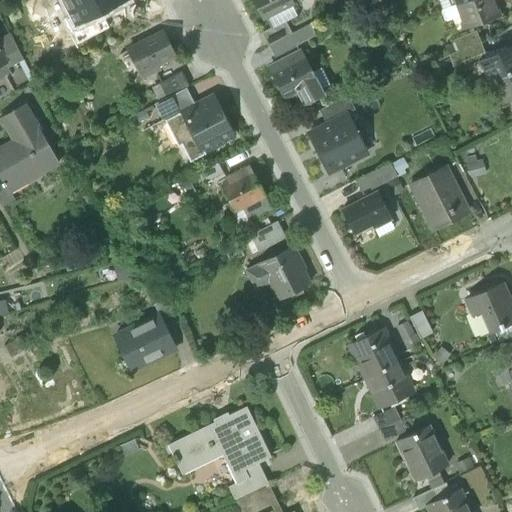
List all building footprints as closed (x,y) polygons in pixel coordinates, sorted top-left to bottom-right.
[(76,0),(73,2),(82,20),(101,10),(120,0),(76,0)] [(252,0),(263,19),(266,17),(291,5),(293,3),(291,0),(252,0)] [(437,0),(441,9),(455,4),(453,0),(437,0)] [(492,0),(467,0),(460,3),(463,14),(468,27),(499,16),(492,0)] [(445,21),(463,14),(460,3),(455,4),(441,9),(445,21)] [(291,5),(266,17),(272,28),(285,21),(285,22),(297,16),(291,5)] [(82,20),(88,33),(108,23),(101,10),(82,20)] [(262,33),(269,45),(291,34),(285,22),(285,21),(272,28),(262,33)] [(310,24),(291,34),(269,45),(274,56),(297,45),(316,35),(310,24)] [(455,39),(459,50),(480,42),(475,31),(455,39)] [(128,49),(142,77),(159,68),(157,64),(175,56),(163,32),(128,49)] [(6,64),(7,67),(23,59),(10,34),(0,38),(0,49),(0,50),(7,64),(6,64)] [(484,53),(480,42),(459,50),(463,61),(478,55),(484,53)] [(478,55),(481,61),(508,49),(506,44),(484,53),(478,55)] [(490,81),(494,79),(511,70),(511,46),(508,49),(481,61),(490,81)] [(452,66),(463,61),(459,50),(448,55),(452,66)] [(322,94),(319,88),(311,73),(300,51),(278,63),(281,69),(273,74),(285,98),(298,91),(304,103),(322,94)] [(269,67),(273,74),(281,69),(278,63),(269,67)] [(321,68),(311,73),(319,88),(329,83),(321,68)] [(511,70),(494,79),(504,103),(508,101),(511,99),(511,70)] [(154,92),(159,102),(186,88),(190,86),(182,72),(160,83),(162,88),(154,92)] [(195,105),(186,88),(159,102),(154,104),(163,121),(164,120),(182,112),(192,106),(195,105)] [(319,110),(326,124),(347,114),(355,110),(348,95),(319,110)] [(232,134),(228,126),(214,98),(193,109),(192,106),(182,112),(202,152),(204,151),(221,143),(220,140),(232,134)] [(0,176),(1,179),(6,187),(7,186),(40,167),(43,172),(59,164),(25,104),(1,118),(16,144),(0,153),(0,176)] [(182,112),(164,120),(178,147),(181,145),(190,162),(206,154),(204,151),(202,152),(182,112)] [(326,124),(309,133),(329,173),(367,153),(347,114),(326,124)] [(203,169),(208,180),(226,170),(221,160),(203,169)] [(356,180),(361,191),(370,187),(371,189),(386,182),(397,176),(390,163),(356,180)] [(223,187),(235,211),(241,207),(265,196),(249,166),(227,177),(230,184),(223,187)] [(423,210),(433,230),(469,212),(445,166),(410,184),(411,186),(416,183),(429,207),(423,210)] [(10,191),(43,172),(40,167),(7,186),(10,191)] [(0,203),(2,207),(14,199),(10,191),(7,186),(6,187),(1,179),(0,179),(0,203)] [(416,183),(411,186),(423,210),(429,207),(416,183)] [(342,209),(355,233),(372,224),(374,228),(391,219),(377,192),(342,209)] [(272,212),(265,196),(241,207),(249,223),(272,212)] [(243,227),(249,223),(241,207),(235,211),(243,227)] [(252,236),(260,250),(284,237),(277,223),(252,236)] [(260,263),(261,264),(247,270),(257,290),(271,283),(276,281),(284,297),(309,284),(291,247),(260,263)] [(279,299),(284,297),(276,281),(271,283),(279,299)] [(477,314),(486,334),(511,323),(511,296),(508,298),(501,283),(468,297),(476,315),(477,314)] [(481,337),(486,334),(477,314),(476,315),(468,297),(465,299),(481,337)] [(160,313),(167,327),(178,322),(167,298),(154,304),(158,314),(160,313)] [(410,317),(420,339),(433,333),(422,311),(410,317)] [(114,338),(130,370),(176,347),(167,327),(160,313),(158,314),(150,318),(151,319),(114,338)] [(350,344),(366,378),(399,362),(383,328),(350,344)] [(5,346),(12,358),(32,346),(25,334),(5,346)] [(511,382),(511,356),(503,361),(511,382)] [(406,378),(399,362),(366,378),(366,379),(368,378),(373,390),(372,390),(380,408),(409,394),(402,380),(406,378)] [(236,483),(260,471),(256,464),(258,463),(271,457),(247,406),(228,416),(229,419),(218,425),(216,421),(168,445),(169,446),(173,455),(176,463),(178,462),(183,472),(221,453),(236,483)] [(373,417),(379,429),(400,420),(394,407),(373,417)] [(228,416),(216,421),(218,425),(229,419),(228,416)] [(405,432),(400,420),(379,429),(385,441),(405,432)] [(396,441),(415,481),(447,465),(428,426),(396,441)] [(228,487),(235,500),(268,483),(262,470),(260,471),(236,483),(228,487)] [(255,511),(277,502),(268,483),(235,500),(240,510),(249,505),(252,511),(255,511)] [(413,498),(417,510),(426,506),(426,505),(438,499),(433,489),(413,498)] [(426,506),(429,511),(469,511),(459,489),(438,499),(426,505),(426,506)]
